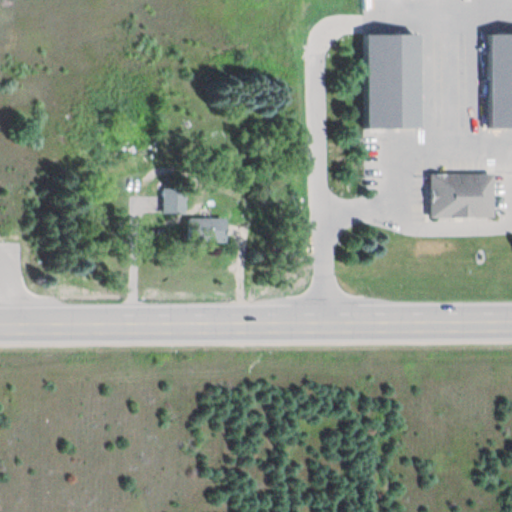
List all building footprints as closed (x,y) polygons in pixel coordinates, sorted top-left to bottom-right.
[(511,34),(483,34),(484,125),(511,124),(511,34)] [(359,35),(360,127),(413,126),(413,35),(359,35)] [(490,172),(427,172),(427,215),(490,215),(490,172)] [(161,212),(182,212),(182,186),(161,186),(161,212)] [(219,216),(184,216),(184,240),(219,240),(219,216)]
